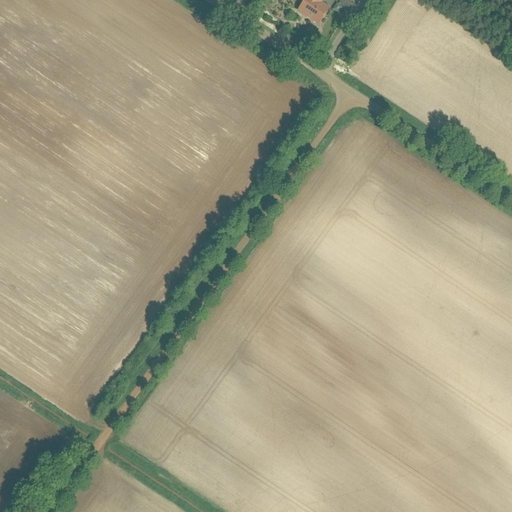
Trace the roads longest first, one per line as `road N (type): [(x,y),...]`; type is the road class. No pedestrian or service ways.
road 1 (unclassified): [(351,94),(145,356),(36,511)]
road 2 (unclassified): [(351,94),(511,201)]
road 3 (unclassified): [(209,0),(351,94)]
